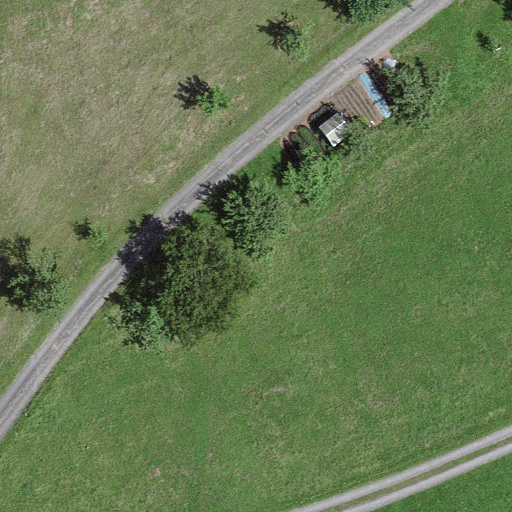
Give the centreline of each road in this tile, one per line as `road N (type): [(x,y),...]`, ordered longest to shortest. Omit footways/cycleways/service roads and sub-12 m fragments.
road 1 (unclassified): [(0,417),(156,229),(432,0)]
road 2 (track): [(331,511),(511,439)]
